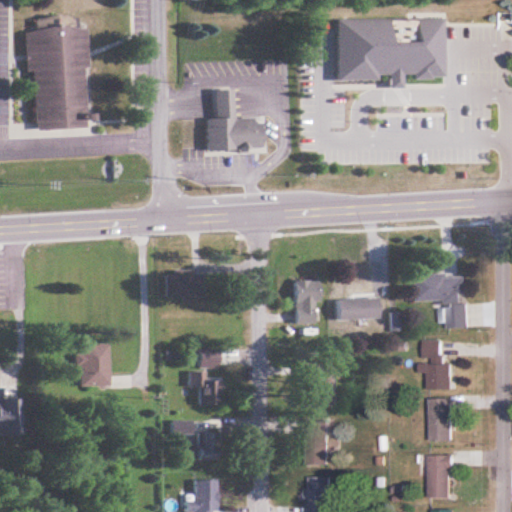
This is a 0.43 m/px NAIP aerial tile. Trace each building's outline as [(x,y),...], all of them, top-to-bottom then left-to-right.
[(30,71),(32,127),(86,125),(82,25),(52,26),(52,16),(33,17),(33,29),(22,30),(24,71),(30,71)] [(212,87),(213,117),(204,117),(204,149),(260,148),(259,116),(232,117),(231,87),(212,87)] [(164,272),(164,296),(195,296),(195,272),(164,272)] [(469,327),(468,303),(460,303),(460,274),(411,275),(411,302),(447,301),(448,328),(469,327)] [(365,321),(365,301),(382,301),(381,278),(336,279),(336,301),(345,301),(345,322),(365,321)] [(293,323),(318,323),(318,280),(293,280),(293,323)] [(453,363),(443,363),(443,339),(423,339),(423,373),(430,373),(430,389),(453,389),(453,363)] [(107,343),(76,343),(76,385),(107,385),(107,343)] [(216,367),(217,349),(197,348),(197,371),(188,371),(188,387),(197,387),(197,406),(218,406),(218,379),(203,379),(203,367),(216,367)] [(308,405),(332,405),(332,366),(308,366),(308,405)] [(455,398),(431,398),(431,441),(455,441),(455,398)] [(0,435),(12,435),(11,411),(0,411),(0,435)] [(307,464),(329,464),(329,419),(307,419),(307,464)] [(189,433),(189,421),(170,421),(170,433),(189,433)] [(196,459),(217,459),(217,431),(196,431),(196,459)] [(453,454),(431,454),(431,498),(453,498),(453,454)] [(332,511),(332,476),(308,476),(308,511),(332,511)] [(183,500),(183,511),(190,511),(189,511),(209,511),(215,511),(214,479),(193,479),(193,500),(183,500)]
